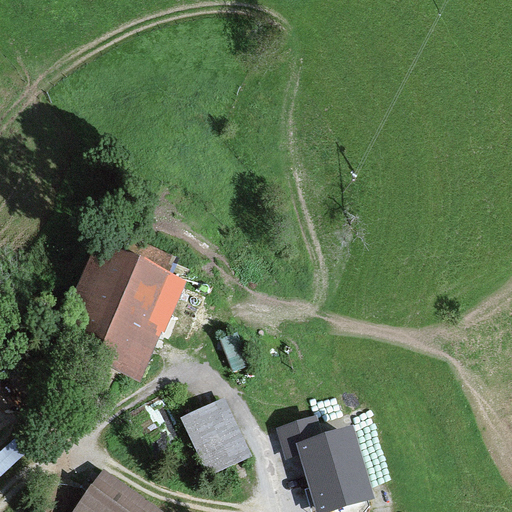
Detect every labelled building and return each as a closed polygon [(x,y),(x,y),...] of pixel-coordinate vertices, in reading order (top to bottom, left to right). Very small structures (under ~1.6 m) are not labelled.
[(191,276),(194,269),(110,231),(58,344),(139,381),(156,344),(183,357),(215,287),(191,276)] [(239,459),(215,408),(175,427),(199,478),(239,459)] [(316,420),(278,432),(287,463),(299,459),(315,511),(352,511),(377,505),(355,431),(322,440),(316,420)] [(11,449),(0,458),(0,482),(23,463),(11,449)] [(131,511),(95,484),(73,511),(131,511)]
